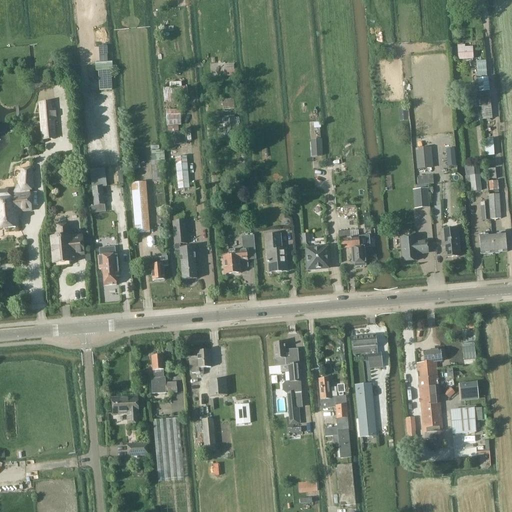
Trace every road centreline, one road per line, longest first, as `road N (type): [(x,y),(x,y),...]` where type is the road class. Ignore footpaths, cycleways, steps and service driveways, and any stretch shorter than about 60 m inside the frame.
road 1 (secondary): [(84,328),(511,289)]
road 2 (track): [(509,476),(492,291)]
road 3 (unclassified): [(102,511),(84,328)]
